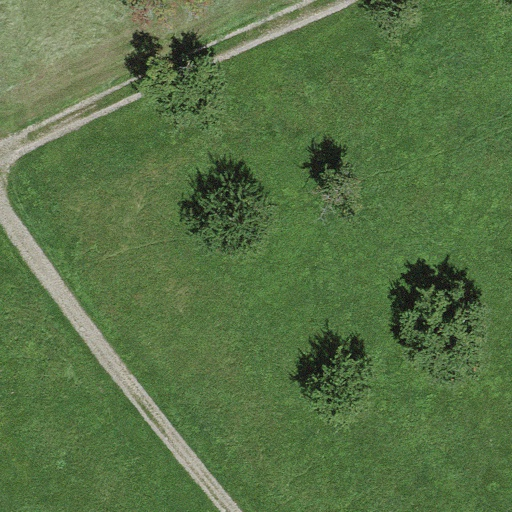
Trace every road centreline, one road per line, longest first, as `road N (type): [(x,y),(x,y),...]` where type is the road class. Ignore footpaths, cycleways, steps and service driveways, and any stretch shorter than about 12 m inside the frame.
road 1 (track): [(230,511),(0,199)]
road 2 (track): [(0,156),(336,0)]
